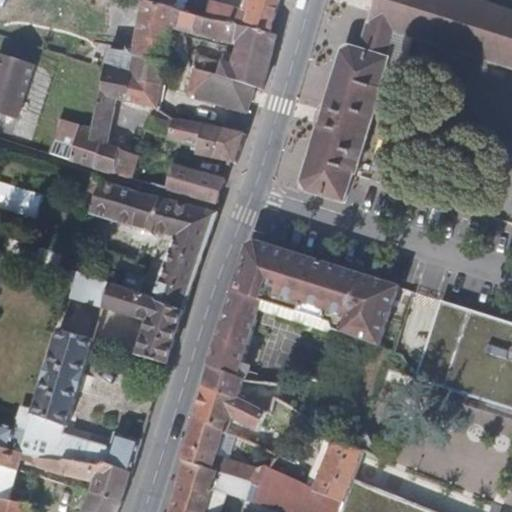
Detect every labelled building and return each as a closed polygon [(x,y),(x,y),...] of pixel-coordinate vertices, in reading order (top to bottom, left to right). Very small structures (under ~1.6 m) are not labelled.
[(179,9),(175,8),(147,0),(145,0),(133,50),(133,52),(167,63),(173,35),(174,30),(179,9)] [(244,0),(242,7),(213,0),(176,0),(175,8),(179,9),(270,34),(280,0),(244,0)] [(511,12),(473,0),(374,0),(357,52),(345,49),(328,101),(324,103),(320,106),(317,110),(314,116),(314,122),(316,127),(318,132),(301,182),(306,194),(344,205),(352,174),(356,173),(359,162),(382,91),(380,89),(387,60),(386,59),(394,33),(511,69),(511,12)] [(270,34),(179,9),(174,30),(239,45),(235,60),(226,57),(224,65),(196,57),(192,70),(257,88),(264,90),(278,36),(270,34)] [(133,52),(133,50),(127,48),(125,53),(107,48),(104,67),(127,74),(133,52)] [(0,112),(17,118),(33,58),(0,49),(0,112)] [(167,63),(133,52),(127,74),(134,76),(165,85),(169,63),(167,63)] [(127,74),(104,67),(96,114),(92,133),(94,134),(91,145),(104,148),(105,144),(118,100),(127,102),(134,76),(127,74)] [(251,114),(257,88),(192,70),(187,87),(192,90),(192,92),(193,94),(195,97),(197,98),(207,102),(251,114)] [(165,85),(134,76),(127,102),(160,110),(165,85)] [(92,133),(96,114),(86,111),(83,120),(63,113),(60,123),(92,133)] [(172,137),(176,120),(134,126),(151,131),(172,137)] [(237,165),(247,132),(209,123),(176,120),(172,137),(172,139),(201,147),(199,154),(231,163),(237,165)] [(94,134),(92,133),(60,123),(51,154),(76,162),(116,174),(123,152),(105,144),(104,148),(91,145),(94,134)] [(139,157),(123,152),(116,174),(132,179),(139,157)] [(219,204),(226,180),(173,163),(166,189),(219,204)] [(219,214),(102,182),(93,213),(177,239),(156,297),(154,302),(188,310),(219,214)] [(273,305),(288,254),(276,250),(275,254),(261,250),(255,252),(244,284),(242,288),(232,292),(261,302),(273,305)] [(29,257),(18,253),(16,260),(27,262),(29,257)] [(401,289),(288,254),(273,305),(337,325),(336,332),(341,334),(380,348),(401,289)] [(73,270),(75,264),(76,258),(65,255),(62,267),(73,270)] [(80,272),(87,275),(89,267),(75,264),(73,270),(80,272)] [(104,306),(110,282),(87,275),(80,272),(72,298),(104,306)] [(154,302),(156,297),(110,282),(104,306),(150,319),(139,353),(139,355),(169,365),(188,310),(154,302)] [(261,302),(232,292),(211,359),(208,367),(246,384),(251,384),(255,366),(242,362),(261,302)] [(468,323),(471,311),(443,302),(439,314),(468,323)] [(511,392),(511,323),(471,311),(468,323),(439,314),(424,363),(511,392)] [(94,340),(60,329),(34,412),(68,422),(65,429),(76,433),(78,429),(70,425),(80,393),(81,393),(87,375),(85,374),(94,340)] [(511,392),(424,363),(419,381),(511,411),(511,392)] [(246,384),(208,367),(202,387),(238,402),(246,384)] [(238,402),(202,387),(193,417),(227,431),(235,418),(258,430),(268,415),(238,402)] [(133,475),(144,442),(119,435),(116,443),(76,433),(65,429),(68,422),(34,412),(24,410),(18,430),(0,424),(0,446),(26,454),(44,457),(98,468),(133,475)] [(227,431),(193,417),(180,460),(184,462),(213,472),(227,431)] [(361,449),(358,448),(334,440),(317,491),(344,503),(351,481),(361,449)] [(280,453),(255,442),(246,463),(255,468),(274,467),(280,453)] [(0,446),(0,464),(21,470),(26,454),(0,446)] [(303,480),(318,486),(322,471),(280,453),(274,467),(303,480)] [(124,504),(133,475),(98,468),(44,457),(41,468),(97,484),(95,494),(124,504)] [(213,472),(184,462),(170,511),(218,511),(223,496),(211,491),(212,489),(217,473),(213,472)] [(0,499),(11,502),(21,470),(0,464),(0,499)] [(274,467),(255,468),(248,484),(255,487),(252,497),(270,505),(271,510),(275,511),(301,511),(304,506),(295,501),(303,480),(274,467)] [(43,477),(28,472),(24,486),(39,491),(43,477)] [(248,484),(217,473),(212,489),(250,503),(250,502),(252,497),(255,487),(248,484)] [(58,492),(61,483),(51,480),(49,489),(58,492)] [(340,511),(344,503),(317,491),(316,491),(318,486),(303,480),(295,501),(304,506),(301,511),(340,511)] [(366,511),(430,511),(351,481),(344,503),(366,511)] [(120,511),(124,504),(95,494),(74,487),(68,506),(83,511),(120,511)] [(11,502),(0,499),(0,511),(29,511),(31,506),(11,502)] [(366,511),(344,503),(340,511),(366,511)]
